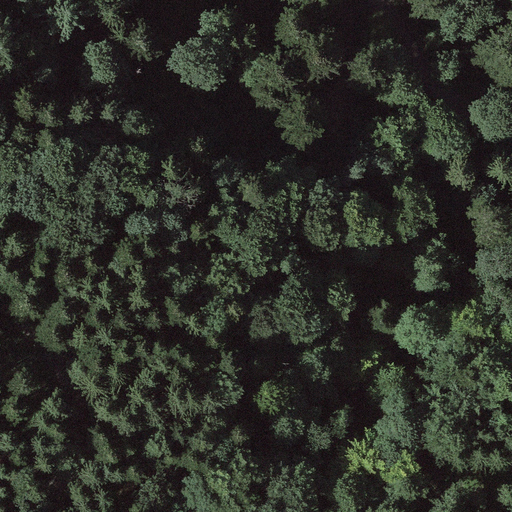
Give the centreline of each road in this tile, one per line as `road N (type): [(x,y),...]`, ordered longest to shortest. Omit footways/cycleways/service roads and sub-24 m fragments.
road 1 (track): [(0,294),(74,395),(68,469),(43,511)]
road 2 (track): [(375,0),(408,63),(436,94),(482,125),(511,130)]
